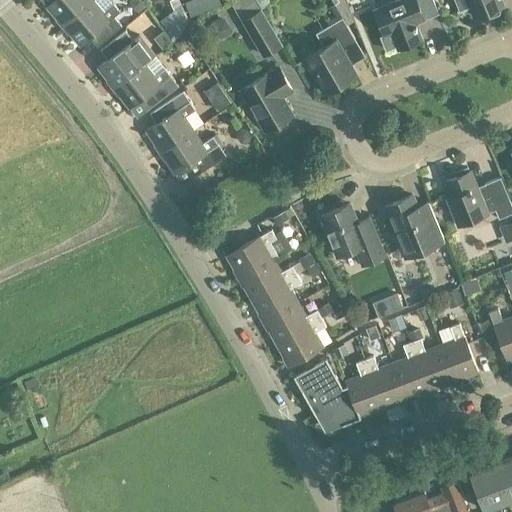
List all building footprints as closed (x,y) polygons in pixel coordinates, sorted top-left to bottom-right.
[(54,0),(46,7),(63,27),(93,1),(91,0),(54,0)] [(109,0),(94,0),(93,1),(63,27),(80,46),(90,39),(97,48),(122,27),(114,18),(120,12),(109,0)] [(220,7),(216,0),(204,0),(209,11),(220,7)] [(331,0),(335,5),(343,18),(316,34),(324,48),(305,59),(325,94),(357,75),(341,48),(355,40),(347,26),(355,22),(343,0),(331,0)] [(402,0),(374,12),(385,38),(392,35),(399,50),(423,40),(416,25),(440,15),(433,0),(402,0)] [(455,0),(460,12),(471,7),(475,19),(488,14),(489,17),(492,18),(500,15),(501,13),(500,9),(504,7),(500,0),(455,0)] [(263,56),(281,46),(260,11),(243,22),(263,56)] [(172,38),(185,29),(176,18),(163,27),(172,38)] [(100,51),(108,61),(98,68),(114,89),(145,65),(155,57),(139,36),(133,41),(126,31),(100,51)] [(154,42),(161,52),(170,45),(163,36),(154,42)] [(193,42),(181,51),(190,62),(202,53),(193,42)] [(139,102),(147,111),(178,87),(165,69),(154,77),(145,65),(114,89),(130,109),(139,102)] [(281,131),(285,129),(287,126),(287,122),(286,120),(293,116),(282,97),(292,91),(279,68),(269,74),(268,74),(241,90),(265,132),(272,128),(274,130),(277,132),(281,131)] [(183,92),(150,114),(156,124),(146,131),(161,153),(193,131),(184,118),(195,111),(183,92)] [(217,114),(230,105),(225,98),(212,107),(217,114)] [(202,144),(193,131),(161,153),(175,174),(197,160),(204,171),(226,157),(213,137),(202,144)] [(500,220),(511,214),(511,203),(502,178),(478,188),(472,172),(470,173),(468,169),(456,173),(458,177),(447,182),(453,198),(448,200),(459,227),(497,212),(500,220)] [(388,216),(386,217),(384,221),(389,232),(393,233),(395,232),(400,245),(398,246),(404,259),(445,242),(429,204),(418,208),(413,196),(385,207),(388,216)] [(321,217),(338,257),(352,251),(358,253),(363,266),(385,257),(369,218),(358,223),(350,204),(321,217)] [(277,239),(272,230),(227,256),(239,278),(273,259),(278,256),(270,243),(277,239)] [(297,275),(292,266),(281,272),(273,259),(239,278),(252,300),(297,275)] [(484,273),(470,275),(472,287),(485,285),(484,273)] [(265,323),(300,303),(292,288),(302,282),(297,275),(252,300),(265,323)] [(449,307),(462,302),(457,289),(444,294),(449,307)] [(397,293),(385,298),(391,313),(403,308),(397,293)] [(300,303),(265,323),(277,345),(323,319),(317,310),(307,315),(300,303)] [(490,313),(508,362),(511,360),(511,318),(504,321),(499,309),(490,313)] [(315,333),(327,327),(323,319),(277,345),(290,367),(323,348),(315,333)] [(460,324),(451,327),(455,340),(441,345),(455,382),(478,373),(460,324)] [(376,327),(366,331),(370,342),(380,338),(376,327)] [(421,339),(412,342),(431,391),(455,382),(441,345),(426,351),(421,339)] [(408,358),(393,364),(407,400),(431,391),(412,342),(404,346),(408,358)] [(374,357),(365,360),(383,409),(407,400),(393,364),(379,369),(374,357)] [(343,388),(327,359),(294,377),(307,401),(311,399),(316,407),(312,409),(316,416),(318,415),(320,419),(324,423),(332,424),(339,425),(343,423),(344,426),(361,419),(361,418),(360,418),(348,386),(347,386),(343,388)] [(346,382),(347,386),(348,386),(360,418),(361,418),(383,409),(365,360),(356,364),(361,376),(346,382)] [(511,457),(493,465),(508,502),(511,500),(511,457)] [(485,511),(508,502),(493,465),(471,474),(485,511)] [(419,471),(422,481),(434,476),(430,467),(419,471)] [(438,511),(451,507),(446,494),(428,500),(425,491),(395,503),(398,511),(438,511)]
